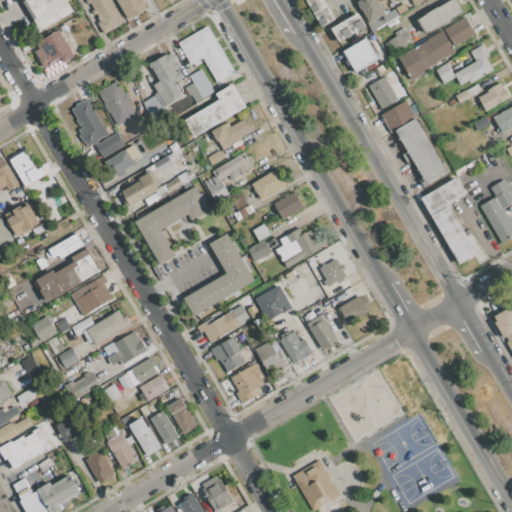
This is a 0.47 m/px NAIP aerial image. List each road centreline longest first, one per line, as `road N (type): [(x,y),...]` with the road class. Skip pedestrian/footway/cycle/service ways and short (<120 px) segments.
road 1 (residential): [(0,42),(233,435)]
road 2 (residential): [(105,511),(411,330)]
road 3 (secondary): [(217,0),(384,285)]
road 4 (secondary): [(455,304),(296,33)]
road 5 (residential): [(0,125),(203,0)]
road 6 (secondary): [(411,330),(511,502)]
